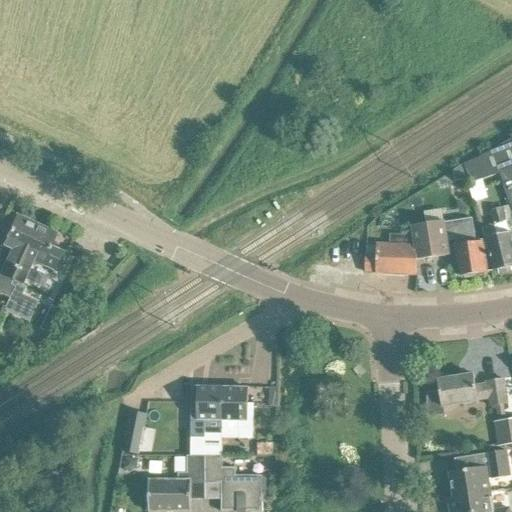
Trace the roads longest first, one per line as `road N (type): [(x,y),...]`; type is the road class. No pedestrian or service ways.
road 1 (tertiary): [(284,293),(0,166)]
road 2 (residential): [(125,402),(270,315),(284,293)]
road 3 (residential): [(399,511),(389,319)]
road 4 (tertiary): [(389,319),(511,307)]
